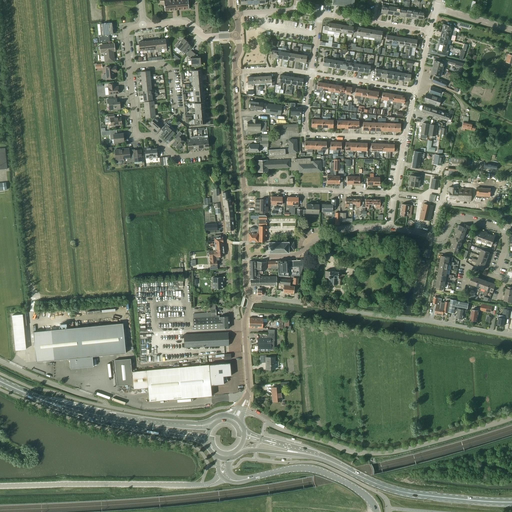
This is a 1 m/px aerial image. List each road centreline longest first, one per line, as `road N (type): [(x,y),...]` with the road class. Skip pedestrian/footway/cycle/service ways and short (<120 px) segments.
road 1 (residential): [(511,335),(252,297)]
road 2 (unclassified): [(264,420),(344,448),(391,452),(511,417)]
road 3 (unclassified): [(0,485),(208,484),(224,474)]
road 4 (primary): [(299,452),(412,493),(511,501)]
road 5 (tertiary): [(376,511),(360,490),(325,472),(290,468),(237,481),(224,474)]
road 6 (residential): [(403,140),(306,132),(311,73)]
road 7 (residential): [(245,254),(288,256),(329,232),(389,227)]
road 8 (residential): [(207,153),(174,157),(148,135),(136,136),(128,67)]
road 9 (unclassified): [(392,193),(244,189)]
road 10 (residential): [(244,326),(232,325),(221,200)]
road 11 (primary): [(186,425),(51,403)]
road 12 (primary): [(51,403),(182,435)]
